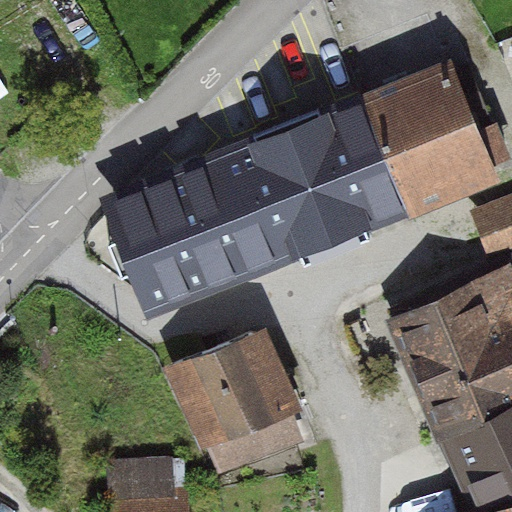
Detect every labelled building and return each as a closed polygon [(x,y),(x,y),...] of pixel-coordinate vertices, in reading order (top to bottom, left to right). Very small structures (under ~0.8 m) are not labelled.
[(451,67),(115,201),(156,301),(491,167),(451,67)] [(511,241),(511,204),(483,216),(495,248),(511,241)] [(511,259),(395,311),(482,506),(511,492),(511,259)] [(252,326),(166,360),(210,473),(296,440),(252,326)] [(186,511),(183,453),(98,458),(100,511),(186,511)] [(511,511),(511,500),(475,511),(511,511)]
